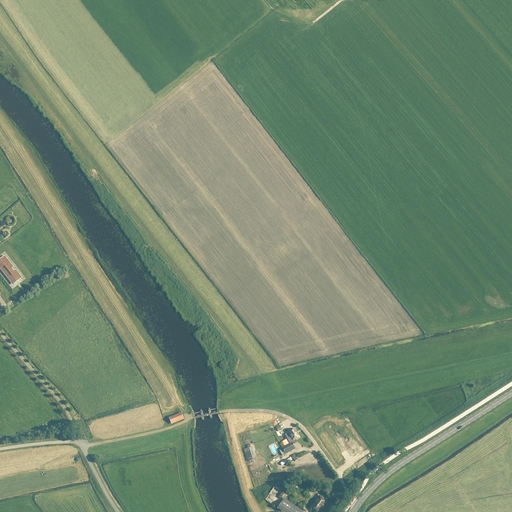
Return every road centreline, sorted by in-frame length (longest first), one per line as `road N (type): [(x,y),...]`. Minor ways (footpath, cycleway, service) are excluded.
road 1 (secondary): [(357,504),(393,468),(511,393)]
road 2 (unclassified): [(357,504),(294,421),(269,411),(219,412)]
